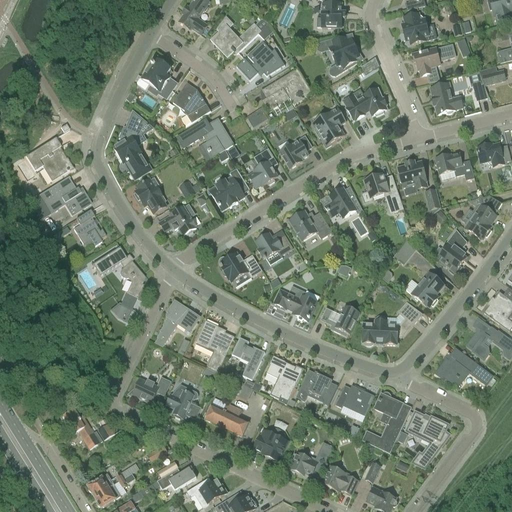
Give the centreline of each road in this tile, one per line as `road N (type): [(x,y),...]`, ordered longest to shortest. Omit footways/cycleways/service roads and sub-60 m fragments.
road 1 (residential): [(335,511),(114,411),(113,395),(170,271)]
road 2 (residential): [(170,271),(345,162),(417,141)]
road 3 (residential): [(170,271),(104,185),(94,154),(149,40)]
road 4 (residential): [(396,374),(376,373),(255,321),(170,271)]
road 5 (residential): [(418,511),(476,427),(471,413),(396,374)]
road 6 (residential): [(511,231),(396,374)]
road 7 (residential): [(417,141),(371,33),(376,0)]
